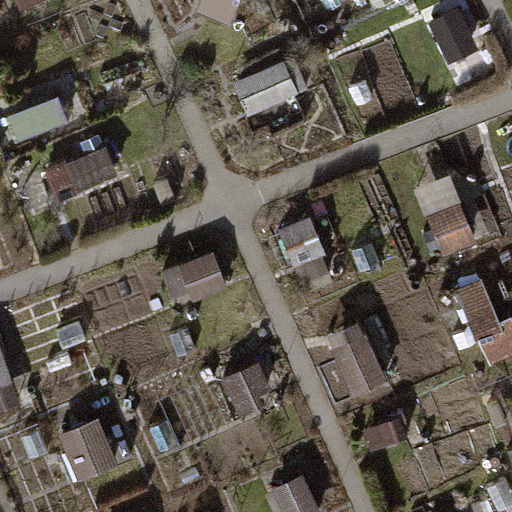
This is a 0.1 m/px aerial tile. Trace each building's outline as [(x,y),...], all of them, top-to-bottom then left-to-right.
[(238,0),(201,0),(198,9),(230,22),(238,0)] [(457,5),(429,19),(449,60),(477,46),(457,5)] [(382,41),(361,51),(369,69),(390,60),(382,41)] [(284,57),(234,81),(253,122),(286,107),(282,98),(309,85),(295,55),(285,60),(284,57)] [(47,89),(2,110),(16,140),(61,119),(47,89)] [(64,159),(46,167),(60,196),(118,169),(106,144),(100,146),(91,128),(66,139),(75,158),(65,162),(64,159)] [(450,170),(413,186),(426,214),(427,213),(445,252),(478,238),(461,199),(462,198),(450,170)] [(310,213),(279,227),(296,264),(297,263),(306,282),(332,271),(323,251),(327,250),(310,213)] [(214,247),(161,268),(173,297),(191,290),(194,298),(228,284),(214,247)] [(497,354),(511,347),(511,295),(502,273),(469,288),(497,354)] [(359,318),(328,332),(333,345),(331,346),(353,392),(389,375),(367,329),(365,331),(359,318)] [(0,343),(0,384),(14,380),(0,343)] [(260,358),(222,375),(241,413),(265,402),(260,392),(273,386),(260,358)] [(99,414),(59,431),(79,477),(119,460),(99,414)] [(399,414),(365,429),(374,448),(408,433),(399,414)] [(323,511),(304,471),(273,486),(285,511),(323,511)]
